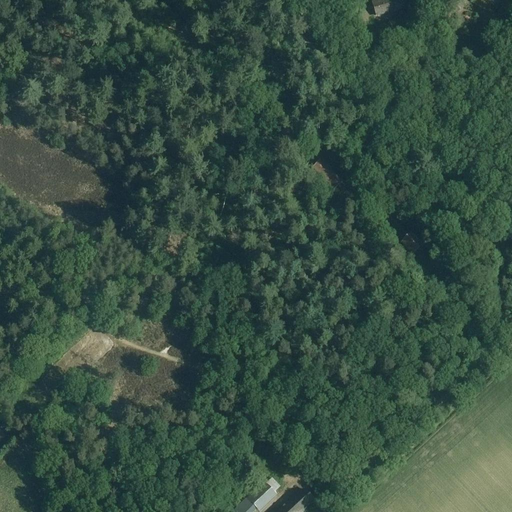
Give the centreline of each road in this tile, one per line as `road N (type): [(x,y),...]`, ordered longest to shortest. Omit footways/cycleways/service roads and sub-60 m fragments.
road 1 (track): [(511,336),(342,482),(304,476)]
road 2 (track): [(433,171),(268,0)]
road 3 (track): [(433,171),(356,239),(354,250),(399,324)]
road 4 (track): [(511,76),(433,171)]
